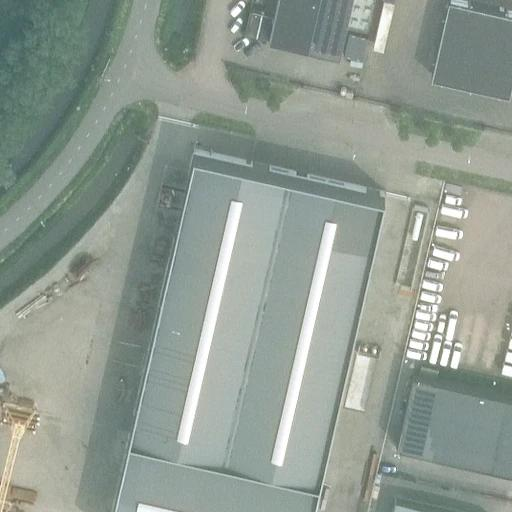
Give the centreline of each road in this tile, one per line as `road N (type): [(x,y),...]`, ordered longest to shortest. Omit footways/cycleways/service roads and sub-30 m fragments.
road 1 (unclassified): [(511,164),(127,74)]
road 2 (tertiary): [(0,235),(54,181),(127,74)]
